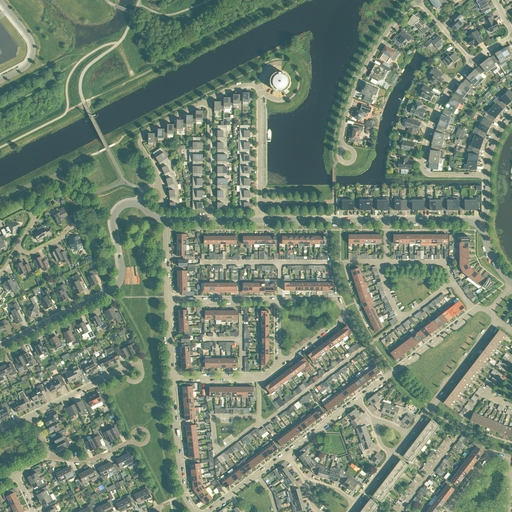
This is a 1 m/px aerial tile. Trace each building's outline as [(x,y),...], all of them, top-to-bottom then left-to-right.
[(430,0),(434,6),(434,7),(434,8),(435,9),(436,9),(441,6),(442,8),(448,4),(445,0),(441,0),(442,0),(441,0),(430,0)] [(478,5),(480,7),(481,6),(483,10),(489,7),(485,0),(479,0),(478,1),(479,4),(478,5)] [(425,24),(427,23),(418,13),(414,16),(414,15),(411,18),(410,21),(408,25),(412,27),(415,24),(424,34),(430,29),(425,24)] [(462,24),(459,21),(463,18),(458,13),(453,17),(455,20),(449,25),(455,31),(462,24)] [(481,20),(482,23),(486,21),(488,26),(487,26),(491,33),(500,28),(497,21),(494,23),(491,17),(488,19),(487,16),(481,20)] [(0,65),(17,57),(16,56),(18,47),(19,46),(0,21),(0,65)] [(400,35),(399,37),(396,35),(393,40),(392,41),(395,43),(399,46),(401,44),(405,47),(409,42),(408,42),(412,38),(406,33),(406,34),(402,31),(402,32),(400,34),(400,35)] [(470,39),(467,40),(471,46),(474,45),(475,47),(483,42),(477,31),(468,36),(470,39)] [(443,46),(441,44),(444,42),(439,37),(433,42),(431,39),(425,45),(429,49),(434,45),(439,50),(443,46)] [(378,59),(382,61),(382,60),(387,63),(390,59),(395,62),(399,54),(395,51),(394,52),(386,47),(383,52),(384,53),(382,55),(381,55),(378,59)] [(508,47),(501,51),(506,60),(511,57),(509,55),(511,53),(508,47)] [(506,60),(501,51),(493,56),(497,62),(498,62),(500,66),(507,62),(506,60)] [(442,58),(444,60),(443,61),(448,67),(453,62),(454,63),(459,59),(454,53),(451,56),(448,52),(442,58)] [(485,62),(491,70),(493,72),(498,68),(494,64),(497,62),(493,56),(485,62)] [(485,62),(478,67),(483,73),(485,71),(487,73),(491,70),(485,62)] [(383,80),(388,71),(375,64),(369,77),(372,79),(371,82),(376,85),(378,82),(383,80)] [(471,74),(478,81),(480,83),(484,79),(481,75),(483,73),(478,67),(471,74)] [(430,81),(439,87),(443,80),(440,78),(442,75),(433,69),(431,72),(431,73),(433,75),(431,76),(432,78),(430,81)] [(282,91),(284,91),(285,90),(286,90),(286,89),(287,88),(288,87),(288,86),(288,85),(289,85),(289,84),(289,83),(289,82),(289,81),(289,80),(288,79),(288,78),(288,77),(287,77),(287,76),(286,75),(285,74),(284,74),(283,73),(282,73),(281,72),(281,76),(280,76),(280,73),(277,73),(277,76),(276,76),(276,72),(276,73),(275,73),(274,74),(273,74),(272,75),(271,76),(270,77),(270,78),(269,79),(269,80),(269,81),(269,82),(269,83),(269,84),(269,85),(270,86),(270,87),(271,88),(272,89),(273,90),(274,91),(275,91),(276,92),(277,92),(278,92),(279,92),(280,92),(281,92),(282,91)] [(478,81),(471,74),(464,81),(470,86),(472,84),(474,85),(476,87),(480,83),(478,81)] [(464,81),(459,88),(467,94),(470,90),(468,88),(470,86),(464,81)] [(379,89),(368,85),(366,88),(365,88),(362,95),(365,96),(363,101),(372,104),(373,101),(371,100),(373,97),(372,97),(373,94),(376,95),(379,89)] [(422,94),(421,97),(424,98),(423,99),(427,101),(427,100),(430,101),(433,94),(430,93),(429,92),(431,89),(424,86),(421,91),(422,91),(421,93),(422,94)] [(459,88),(453,96),(464,103),(466,101),(463,99),(467,94),(459,88)] [(242,93),(242,95),(242,104),(248,104),(248,101),(252,101),(252,93),(242,93)] [(502,100),(500,102),(505,108),(511,102),(505,94),(501,98),(502,100)] [(233,95),(233,98),(233,106),(239,106),(239,102),(242,102),(242,104),(242,95),(233,95)] [(453,96),(448,104),(457,109),(460,104),(462,106),(464,103),(453,96)] [(223,98),(223,102),(223,109),(229,109),(229,105),(233,105),(233,106),(233,98),(223,98)] [(496,98),(489,106),(492,108),(499,114),(505,108),(500,102),(496,98)] [(223,102),(214,102),(214,113),(220,113),(220,109),(223,109),(223,102)] [(421,109),(423,105),(416,102),(414,106),(413,106),(410,113),(422,118),(425,111),(421,109)] [(448,104),(444,112),(450,115),(452,113),(454,114),(457,109),(448,104)] [(371,113),(372,108),(362,105),(360,111),(360,110),(359,110),(358,111),(357,111),(356,111),(356,112),(355,112),(355,113),(355,114),(354,114),(354,115),(354,116),(355,117),(355,118),(356,118),(356,119),(357,119),(357,120),(358,120),(359,120),(360,120),(361,120),(361,119),(362,119),(363,118),(363,117),(364,117),(364,116),(364,115),(364,114),(371,113)] [(488,116),(488,117),(494,121),(499,114),(492,108),(490,110),(489,110),(488,109),(488,110),(485,113),(488,116)] [(195,111),(195,116),(195,122),(201,122),(201,118),(205,119),(205,111),(195,111)] [(444,112),(440,121),(449,124),(451,119),(449,118),(450,115),(444,112)] [(186,116),(186,120),(186,127),(192,127),(192,123),(195,123),(195,122),(195,116),(186,116)] [(478,122),(481,124),(489,129),(494,121),(488,117),(486,120),(481,117),(478,122)] [(176,120),(176,125),(176,131),(182,131),(182,128),(186,128),(186,127),(186,120),(176,120)] [(409,128),(408,131),(409,132),(415,134),(416,134),(417,130),(418,131),(420,123),(408,120),(407,120),(405,126),(406,127),(409,128)] [(440,121),(436,129),(444,132),(445,129),(447,130),(449,124),(440,121)] [(476,127),(473,131),(485,136),(489,129),(481,124),(478,128),(476,127)] [(167,125),(167,130),(167,136),(173,136),(173,132),(176,132),(176,131),(176,125),(167,125)] [(239,125),(239,138),(249,138),(249,125),(239,125)] [(349,142),(355,143),(356,139),(359,140),(359,137),(360,137),(360,136),(359,136),(360,131),(363,132),(364,128),(352,125),(350,134),(349,137),(349,142)] [(217,126),(217,138),(226,138),(226,126),(217,126)] [(436,129),(434,138),(443,141),(445,135),(443,135),(444,132),(436,129)] [(157,130),(157,134),(157,141),(163,141),(163,138),(167,138),(167,136),(167,130),(157,130)] [(475,136),(473,141),(482,144),(485,136),(473,131),(472,135),(475,136)] [(157,134),(148,134),(148,145),(154,145),(154,141),(157,141),(157,134)] [(192,138),(192,150),(202,150),(202,138),(192,138)] [(217,138),(217,150),(226,150),(226,138),(217,138)] [(239,138),(239,150),(249,150),(249,138),(239,138)] [(401,150),(413,152),(415,144),(408,142),(409,139),(401,138),(401,141),(403,142),(401,150)] [(434,138),(431,147),(441,149),(442,146),(443,141),(434,138)] [(469,145),(468,150),(479,153),(482,144),(473,141),(471,146),(469,145)] [(431,147),(430,157),(440,158),(443,158),(444,152),(441,152),(441,149),(431,147)] [(152,153),(159,163),(168,159),(165,156),(160,148),(152,153)] [(202,162),(202,150),(192,150),(192,155),(189,155),(189,158),(192,158),(192,162),(202,162)] [(217,150),(217,162),(226,162),(226,150),(217,150)] [(239,154),(239,162),(249,162),(249,150),(239,150),(239,151),(237,151),(237,154),(239,154)] [(469,154),(468,160),(478,161),(479,153),(468,150),(467,154),(469,154)] [(407,162),(408,157),(401,156),(401,162),(399,162),(399,163),(398,163),(398,164),(398,165),(398,166),(399,167),(399,168),(403,169),(403,170),(404,170),(405,170),(406,170),(406,169),(411,169),(412,162),(407,162)] [(440,158),(430,157),(428,169),(438,170),(439,164),(440,158)] [(159,163),(164,174),(173,172),(173,171),(172,168),(168,159),(159,163)] [(478,161),(468,160),(467,165),(464,165),(463,170),(469,170),(476,170),(478,161)] [(192,162),(192,174),(202,174),(202,162),(192,162)] [(217,162),(217,174),(226,174),(226,162),(217,162)] [(239,162),(239,174),(249,174),(249,162),(239,162)] [(164,174),(168,186),(177,184),(176,180),(173,172),(164,174)] [(192,174),(192,186),(202,186),(202,174),(192,174)] [(217,174),(217,186),(226,186),(226,174),(217,174)] [(239,174),(239,186),(249,186),(249,174),(239,174)] [(168,186),(169,198),(179,198),(178,193),(177,184),(168,186)] [(192,186),(192,198),(202,198),(202,186),(192,186)] [(217,186),(217,198),(226,198),(226,186),(217,186)] [(239,186),(239,198),(249,198),(249,186),(239,186)] [(429,203),(426,203),(426,210),(435,210),(435,201),(432,201),(432,196),(427,196),(427,201),(429,201),(429,203)] [(452,197),(452,201),(452,210),(461,210),(461,203),(458,203),(458,197),(452,197)] [(475,201),(470,201),(470,210),(479,210),(479,203),(480,203),(480,197),(475,197),(475,201)] [(169,210),(179,210),(179,198),(169,198),(169,210)] [(202,198),(192,198),(192,210),(202,210),(202,198)] [(226,198),(217,198),(217,210),(226,210),(226,198)] [(249,198),(239,198),(239,210),(249,210),(249,198)] [(391,203),(388,203),(388,201),(388,198),(382,198),(382,201),(382,210),(391,210),(391,203)] [(400,210),(400,201),(400,198),(394,198),(394,201),(391,201),(391,203),(391,210),(400,210)] [(417,198),(417,201),(417,210),(426,210),(426,203),(425,203),(425,198),(417,198)] [(440,201),(435,201),(435,210),(443,210),(443,203),(443,198),(440,198),(440,201)] [(447,198),(443,198),(443,203),(443,210),(452,210),(452,201),(447,201),(447,198)] [(365,210),(373,210),(373,203),(372,203),(372,199),(365,199),(365,201),(365,210)] [(338,210),(347,210),(347,201),(341,201),(341,202),(338,202),(338,210)] [(347,210),(356,210),(356,203),(353,203),(353,201),(347,201),(347,210)] [(356,210),(365,210),(365,201),(359,201),(359,203),(356,203),(356,210)] [(373,210),(382,210),(382,201),(376,201),(376,203),(373,203),(373,210)] [(406,201),(400,201),(400,210),(408,210),(408,203),(406,203),(406,201)] [(411,203),(408,203),(408,210),(417,210),(417,201),(411,201),(411,203)] [(464,203),(461,203),(461,210),(470,210),(470,201),(464,201),(464,203)] [(54,216),(58,225),(65,222),(63,218),(67,216),(63,208),(56,211),(55,215),(54,216)] [(3,229),(6,235),(9,233),(16,234),(19,228),(16,222),(10,222),(6,228),(3,229)] [(36,229),(38,231),(33,234),(37,241),(47,235),(48,236),(51,234),(47,228),(45,230),(42,225),(36,229)] [(279,244),(287,244),(287,235),(279,235),(279,237),(279,244)] [(69,243),(71,248),(77,250),(81,248),(82,245),(79,239),(76,237),(74,238),(73,237),(69,239),(69,243)] [(52,252),(57,262),(61,260),(63,263),(68,260),(65,254),(64,252),(61,253),(59,248),(52,252)] [(34,261),(38,269),(42,267),(44,271),(50,268),(47,262),(44,264),(41,257),(34,261)] [(28,264),(24,266),(22,262),(15,266),(20,275),(25,272),(25,273),(31,271),(28,264)] [(459,266),(462,273),(470,268),(468,264),(459,266)] [(350,271),(352,276),(360,273),(359,268),(350,271)] [(462,273),(468,277),(473,270),(470,268),(462,273)] [(91,276),(88,277),(92,286),(98,283),(94,276),(97,275),(94,269),(89,272),(91,276)] [(468,277),(472,280),(478,274),(473,270),(468,277)] [(72,277),(74,283),(70,284),(75,294),(83,291),(79,283),(81,281),(78,274),(72,277)] [(472,280),(476,284),(482,277),(478,274),(472,280)] [(481,287),(482,286),(481,286),(486,280),(482,277),(476,284),(481,287)] [(354,281),(355,286),(366,283),(364,278),(362,278),(354,281)] [(2,285),(4,289),(7,287),(9,291),(12,290),(14,293),(20,290),(16,284),(13,285),(11,279),(9,280),(8,279),(5,280),(6,282),(5,282),(5,283),(2,285)] [(481,286),(482,286),(486,290),(486,289),(488,290),(492,288),(489,285),(491,283),(487,279),(486,280),(481,286)] [(357,291),(365,289),(368,288),(366,283),(355,286),(357,291)] [(56,293),(60,302),(67,299),(63,291),(67,290),(64,284),(58,287),(60,291),(56,293)] [(186,296),(194,296),(194,292),(186,292),(186,287),(177,287),(178,293),(186,293),(186,296)] [(40,300),(45,310),(52,306),(49,300),(52,298),(47,290),(42,292),(44,298),(40,300)] [(358,296),(360,302),(371,298),(369,293),(367,294),(358,296)] [(363,308),(371,304),(373,303),(371,298),(360,302),(363,308)] [(459,301),(455,304),(460,311),(464,308),(459,301)] [(448,305),(456,315),(460,311),(455,304),(453,302),(448,305)] [(11,311),(9,312),(11,316),(10,316),(12,320),(14,319),(16,324),(22,321),(17,311),(20,309),(16,303),(12,305),(13,309),(11,310),(11,311)] [(363,308),(365,313),(373,309),(371,304),(363,308)] [(448,305),(444,309),(451,318),(456,315),(448,305)] [(26,310),(30,317),(38,313),(34,306),(26,310)] [(105,312),(109,321),(115,318),(117,322),(122,320),(118,313),(115,314),(112,308),(105,312)] [(365,313),(368,317),(376,314),(374,310),(376,310),(375,308),(373,309),(365,313)] [(440,312),(447,321),(451,318),(444,309),(444,308),(440,312)] [(440,315),(437,317),(443,324),(447,321),(440,312),(439,313),(440,315)] [(368,317),(370,322),(378,318),(376,314),(368,317)] [(101,323),(98,318),(97,315),(91,318),(96,328),(99,326),(101,329),(107,326),(104,321),(101,323)] [(437,317),(433,321),(438,328),(443,324),(437,317)] [(370,322),(372,327),(380,323),(378,318),(370,322)] [(433,321),(429,324),(434,331),(438,328),(433,321)] [(77,330),(78,333),(80,332),(81,335),(85,333),(87,338),(93,334),(90,328),(87,330),(83,322),(77,326),(78,329),(77,330)] [(422,324),(424,327),(430,334),(434,331),(429,324),(426,326),(424,322),(422,324)] [(380,323),(372,327),(375,332),(383,328),(380,323)] [(192,326),(188,326),(179,327),(179,332),(184,332),(184,335),(192,335),(192,326)] [(346,326),(342,329),(346,336),(347,337),(352,333),(346,326)] [(424,327),(420,330),(425,337),(430,334),(424,327)] [(342,329),(337,333),(342,339),(346,336),(342,329)] [(63,333),(68,343),(71,342),(73,345),(79,342),(76,336),(73,338),(70,330),(63,333)] [(420,330),(416,334),(421,341),(425,337),(420,330)] [(500,330),(497,334),(504,340),(507,335),(500,330)] [(410,335),(411,337),(417,344),(421,341),(416,334),(414,332),(410,335)] [(337,333),(333,336),(338,342),(340,345),(344,342),(343,340),(342,339),(337,333)] [(497,334),(493,339),(500,344),(504,340),(497,334)] [(49,340),(53,349),(56,347),(57,350),(65,346),(60,338),(58,339),(57,336),(55,336),(49,340)] [(333,336),(329,339),(334,345),(338,342),(333,336)] [(411,337),(407,340),(412,347),(417,344),(411,337)] [(329,339),(324,342),(329,349),(334,345),(329,339)] [(493,339),(490,343),(497,348),(500,344),(493,339)] [(130,345),(125,348),(129,356),(135,353),(133,350),(136,348),(135,346),(132,340),(128,341),(130,345)] [(407,340),(403,343),(408,350),(412,347),(407,340)] [(324,342),(320,346),(325,352),(329,349),(324,342)] [(398,342),(396,343),(404,354),(408,350),(403,343),(401,345),(398,342)] [(180,347),(180,353),(192,352),(192,348),(195,347),(195,343),(192,343),(188,344),(188,347),(180,347)] [(396,348),(394,350),(399,357),(404,354),(396,343),(394,345),(396,348)] [(490,343),(487,347),(494,353),(497,348),(490,343)] [(49,354),(45,346),(43,348),(41,344),(35,347),(37,351),(34,353),(36,357),(43,354),(44,356),(49,354)] [(129,356),(125,348),(122,349),(120,345),(115,348),(119,356),(122,355),(124,359),(129,356)] [(320,346),(316,349),(321,355),(325,352),(320,346)] [(109,355),(107,356),(111,365),(116,363),(116,362),(119,360),(115,352),(112,347),(107,350),(109,355)] [(399,357),(394,350),(392,347),(388,351),(395,360),(399,357)] [(487,347),(483,352),(490,357),(494,353),(487,347)] [(316,349),(312,352),(317,359),(321,356),(321,355),(316,349)] [(317,359),(312,352),(307,355),(314,365),(319,362),(317,359)] [(483,352),(480,356),(487,361),(490,357),(483,352)] [(27,353),(21,356),(27,368),(36,364),(32,356),(29,357),(27,353)] [(27,368),(21,356),(16,359),(18,363),(15,364),(16,366),(19,372),(24,370),(24,371),(28,369),(27,368)] [(91,363),(88,364),(92,373),(93,374),(98,371),(95,365),(98,363),(94,356),(91,358),(92,359),(90,360),(91,363)] [(111,365),(107,356),(103,358),(102,356),(100,357),(97,358),(99,360),(98,361),(102,369),(105,367),(106,368),(111,365)] [(480,356),(477,360),(484,365),(487,361),(480,356)] [(304,358),(299,361),(304,368),(305,369),(309,365),(304,358)] [(477,360),(473,364),(480,370),(484,365),(477,360)] [(88,364),(88,363),(85,364),(83,361),(78,364),(81,370),(84,369),(87,375),(92,373),(88,364)] [(304,368),(299,361),(295,364),(301,372),(300,372),(301,373),(305,369),(304,368)] [(374,362),(368,366),(375,375),(379,372),(380,372),(375,366),(376,365),(374,362)] [(7,363),(2,366),(6,375),(10,373),(11,376),(17,373),(13,367),(10,369),(7,363)] [(295,364),(291,368),(296,375),(300,372),(301,372),(295,364)] [(473,364),(470,369),(477,374),(480,370),(473,364)] [(72,370),(70,372),(74,381),(74,382),(79,379),(78,376),(81,375),(76,365),(71,367),(72,370)] [(363,368),(365,372),(371,379),(375,375),(368,366),(366,368),(365,367),(363,368)] [(291,368),(286,371),(291,377),(292,378),(296,375),(291,368)] [(470,369),(467,373),(474,378),(477,374),(470,369)] [(70,372),(69,371),(66,372),(65,370),(60,373),(63,378),(66,377),(69,383),(74,381),(70,372)] [(286,371),(282,374),(287,381),(291,377),(286,371)] [(365,372),(361,375),(366,382),(371,379),(365,372)] [(467,373),(464,377),(471,383),(474,378),(467,373)] [(282,374),(278,377),(283,384),(287,381),(282,374)] [(55,381),(52,382),(57,391),(62,388),(58,382),(61,381),(59,375),(54,378),(55,381)] [(361,375),(357,378),(362,385),(366,382),(361,375)] [(278,377),(274,381),(278,387),(283,384),(278,377)] [(464,377),(460,382),(467,387),(471,383),(464,377)] [(357,378),(352,381),(358,388),(362,385),(357,378)] [(57,391),(52,382),(50,383),(48,380),(43,383),(46,388),(49,387),(52,393),(57,391)] [(274,381),(269,384),(275,391),(279,388),(278,387),(274,381)] [(352,381),(348,385),(353,392),(358,388),(352,381)] [(460,382),(457,386),(464,391),(467,387),(460,382)] [(182,387),(182,393),(192,392),(192,389),(194,389),(194,383),(185,383),(185,384),(186,384),(187,387),(182,387)] [(299,387),(302,391),(302,392),(306,388),(303,383),(298,387),(299,387)] [(37,390),(34,391),(39,400),(44,397),(41,391),(43,390),(41,384),(36,387),(37,390)] [(275,391),(269,384),(265,387),(270,395),(275,391)] [(344,388),(349,395),(353,392),(348,385),(345,387),(343,384),(342,385),(344,388)] [(457,386),(454,390),(461,395),(464,391),(457,386)] [(209,397),(214,397),(214,387),(209,387),(209,394),(206,394),(206,399),(209,399),(209,397)] [(247,387),(247,397),(250,397),(250,401),(256,401),(256,394),(252,394),(252,387),(247,387)] [(344,388),(339,391),(345,398),(349,395),(344,388)] [(39,400),(34,391),(32,392),(30,389),(25,392),(28,397),(31,396),(34,402),(39,400)] [(335,394),(341,401),(345,398),(339,391),(337,393),(335,390),(333,392),(335,394)] [(454,390),(450,394),(457,400),(461,395),(454,390)] [(20,400),(17,401),(22,410),(27,408),(24,402),(27,401),(25,397),(22,391),(18,393),(20,397),(19,397),(20,400)] [(373,405),(377,409),(380,404),(378,401),(380,400),(378,397),(381,395),(378,391),(367,400),(372,406),(373,405)] [(97,393),(92,395),(96,404),(98,407),(103,405),(104,407),(108,405),(102,395),(99,397),(97,393)] [(331,397),(331,398),(336,405),(341,401),(335,394),(332,396),(330,394),(329,395),(331,397)] [(450,394),(447,399),(454,404),(457,400),(450,394)] [(96,404),(92,395),(86,398),(88,402),(85,404),(90,415),(94,413),(91,407),(96,404)] [(327,401),(326,401),(332,408),(336,405),(331,398),(328,400),(326,397),(325,398),(327,401)] [(275,401),(272,404),(276,410),(280,407),(280,408),(283,406),(285,404),(283,402),(280,398),(275,401)] [(454,404),(447,399),(444,403),(451,408),(454,404)] [(22,410),(17,401),(15,403),(13,400),(8,403),(11,409),(14,408),(16,413),(22,410)] [(79,402),(74,404),(78,413),(83,410),(85,413),(87,411),(84,404),(82,400),(79,402)] [(332,408),(326,401),(322,404),(327,411),(328,411),(332,408)] [(3,409),(0,410),(0,411),(4,419),(10,416),(7,411),(10,409),(6,402),(3,403),(3,404),(1,405),(3,409)] [(381,412),(388,415),(391,406),(384,403),(383,405),(380,404),(377,409),(381,411),(381,412)] [(78,413),(74,404),(65,409),(71,420),(74,418),(72,416),(78,413)] [(396,416),(399,417),(404,408),(396,405),(395,407),(391,406),(388,415),(395,418),(396,416)] [(319,406),(314,410),(320,417),(324,414),(319,406)] [(404,408),(399,417),(402,419),(401,421),(407,426),(413,418),(407,413),(409,411),(405,409),(407,407),(405,406),(404,408)] [(352,425),(356,424),(361,421),(358,417),(360,415),(355,409),(347,415),(352,421),(350,422),(352,425)] [(314,410),(310,413),(315,420),(320,417),(314,410)] [(46,426),(56,421),(59,420),(55,411),(49,414),(46,415),(48,418),(44,420),(46,426)] [(310,413),(306,416),(311,424),(315,420),(310,413)] [(470,421),(475,423),(479,415),(474,413),(470,421)] [(300,418),(301,420),(307,427),(311,424),(306,416),(304,414),(300,418)] [(475,423),(480,425),(484,417),(479,415),(475,423)] [(480,425),(485,427),(489,419),(484,417),(480,425)] [(485,427),(490,429),(494,421),(489,419),(485,427)] [(301,420),(297,423),(302,430),(307,427),(301,420)] [(425,427),(421,432),(429,438),(439,426),(431,420),(427,425),(425,425),(425,427)] [(56,421),(46,426),(47,426),(50,431),(54,429),(55,432),(63,428),(62,425),(61,426),(59,423),(57,424),(56,421)] [(356,429),(358,436),(368,433),(365,425),(363,426),(361,421),(356,424),(357,428),(356,429)] [(490,429),(495,431),(499,423),(494,421),(490,429)] [(297,423),(293,426),(298,433),(302,430),(297,423)] [(495,431),(500,433),(504,425),(499,423),(495,431)] [(114,427),(109,430),(114,439),(119,436),(117,432),(119,431),(116,424),(114,425),(114,427)] [(506,436),(509,427),(504,425),(500,433),(506,436)] [(293,426),(288,429),(294,437),(298,433),(293,426)] [(54,442),(55,444),(67,438),(64,433),(66,432),(64,429),(57,433),(58,435),(53,438),(53,439),(52,439),(53,442),(54,442)] [(94,438),(91,439),(96,448),(101,445),(98,439),(101,438),(98,432),(98,431),(97,429),(93,431),(93,433),(94,438)] [(114,439),(109,430),(106,432),(104,429),(99,431),(102,437),(105,436),(108,442),(114,439)] [(251,432),(253,434),(255,433),(259,439),(261,437),(255,429),(253,430),(251,432)] [(288,429),(284,433),(290,440),(294,437),(288,429)] [(416,439),(412,444),(420,450),(429,438),(421,432),(418,437),(416,437),(416,439)] [(284,433),(280,436),(285,443),(290,440),(284,433)] [(358,436),(361,443),(370,440),(368,433),(358,436)] [(285,443),(280,436),(277,438),(276,436),(274,438),(281,446),(285,443)] [(67,438),(55,444),(58,449),(64,447),(65,449),(71,446),(67,438)] [(96,448),(91,439),(88,441),(86,438),(81,440),(84,446),(87,445),(90,451),(96,448)] [(364,458),(367,455),(372,452),(371,448),(373,447),(370,440),(361,443),(363,450),(361,451),(363,454),(361,455),(361,457),(363,457),(364,458)] [(236,447),(237,450),(238,449),(241,454),(243,453),(239,448),(241,447),(237,442),(234,445),(236,447)] [(268,445),(273,452),(277,449),(278,449),(272,442),(269,444),(267,442),(266,443),(268,445)] [(474,449),(472,451),(479,456),(483,452),(480,449),(482,446),(478,444),(473,442),(470,446),(474,449)] [(420,450),(412,444),(409,449),(406,449),(407,451),(403,456),(411,462),(420,450)] [(268,445),(263,448),(269,455),(273,452),(268,445)] [(298,457),(302,461),(309,456),(305,452),(308,450),(307,449),(309,448),(307,445),(297,453),(299,456),(298,457)] [(263,448),(259,452),(264,459),(269,455),(263,448)] [(468,451),(467,453),(476,461),(479,456),(472,451),(471,453),(468,451)] [(259,452),(255,455),(260,462),(264,459),(259,452)] [(370,460),(377,465),(383,457),(377,453),(375,454),(372,452),(367,455),(372,459),(370,460)] [(128,453),(122,457),(126,465),(130,463),(131,465),(136,462),(133,455),(130,456),(128,453)] [(463,458),(466,460),(473,465),(476,461),(467,453),(463,458)] [(255,455),(250,458),(256,465),(260,462),(255,455)] [(302,461),(305,466),(312,460),(309,456),(302,461)] [(117,463),(115,464),(118,471),(124,469),(123,467),(126,465),(122,457),(116,460),(117,463)] [(246,458),(244,459),(252,468),(256,465),(250,458),(248,460),(246,458)] [(240,462),(240,463),(247,472),(252,468),(244,459),(240,462)] [(310,469),(312,473),(316,468),(318,465),(314,459),(312,460),(305,466),(308,470),(310,469)] [(395,467),(391,472),(399,478),(408,466),(400,460),(396,465),(394,465),(395,467)] [(466,460),(463,464),(470,469),(473,465),(466,460)] [(118,471),(115,464),(112,465),(111,462),(104,466),(109,474),(110,476),(114,475),(113,474),(118,471)] [(236,466),(237,468),(243,475),(247,472),(240,463),(236,466)] [(463,464),(459,468),(466,473),(470,469),(463,464)] [(317,476),(322,477),(324,469),(325,466),(320,465),(318,465),(316,468),(312,473),(317,474),(317,476)] [(100,472),(97,473),(99,477),(101,480),(106,478),(105,476),(109,474),(104,466),(98,469),(100,472)] [(288,472),(285,467),(282,469),(279,466),(275,470),(273,471),(279,479),(281,477),(288,472)] [(453,470),(456,472),(463,478),(466,473),(459,468),(457,466),(453,470)] [(27,477),(30,483),(39,478),(38,475),(40,474),(39,472),(41,471),(39,467),(30,472),(32,475),(27,477)] [(68,467),(62,470),(66,479),(70,477),(71,479),(76,476),(72,469),(70,470),(68,467)] [(91,468),(85,472),(89,480),(93,478),(94,480),(99,477),(97,473),(95,470),(93,471),(91,468)] [(237,468),(233,471),(239,478),(243,475),(237,468)] [(327,479),(332,480),(335,472),(336,469),(330,468),(329,470),(330,471),(327,479)] [(227,472),(229,474),(234,481),(239,478),(233,471),(232,469),(227,472)] [(66,479),(62,470),(56,473),(57,476),(54,478),(58,485),(63,483),(62,481),(66,479)] [(335,472),(332,480),(338,482),(338,480),(341,481),(344,476),(345,474),(346,472),(340,470),(339,473),(335,472)] [(89,480),(85,472),(79,475),(80,478),(78,479),(81,486),(86,484),(86,482),(89,480)] [(282,483),(291,476),(288,472),(281,477),(284,481),(282,483)] [(385,479),(382,484),(390,490),(399,478),(391,472),(387,477),(385,477),(385,479)] [(456,472),(453,477),(460,482),(463,478),(456,472)] [(229,474),(225,478),(230,485),(234,481),(229,474)] [(344,476),(341,481),(344,483),(343,484),(347,488),(352,481),(348,478),(347,478),(346,478),(348,476),(345,474),(344,476)] [(460,482),(453,477),(450,474),(446,480),(451,484),(452,483),(456,486),(460,482)] [(287,489),(296,485),(293,481),(294,481),(291,476),(282,483),(285,487),(286,487),(287,489)] [(39,478),(30,483),(33,488),(37,486),(39,488),(47,484),(45,482),(42,483),(39,478)] [(230,485),(225,478),(222,480),(220,478),(217,480),(222,487),(224,486),(226,488),(230,485)] [(193,489),(194,491),(202,485),(202,480),(192,481),(193,489)] [(352,481),(347,488),(351,491),(353,489),(357,491),(360,486),(357,484),(357,483),(357,482),(357,481),(356,481),(356,480),(355,480),(354,480),(353,480),(353,481),(352,481)] [(441,487),(444,489),(451,494),(454,490),(448,485),(450,484),(445,481),(441,487)] [(390,490),(382,484),(378,489),(376,489),(376,491),(372,496),(380,502),(390,490)] [(144,490),(140,492),(144,500),(150,497),(149,494),(152,493),(148,485),(143,488),(144,490)] [(194,491),(197,495),(205,489),(202,485),(194,491)] [(289,497),(300,494),(298,488),(297,489),(296,485),(287,489),(288,491),(287,491),(289,497)] [(36,495),(39,501),(48,496),(46,493),(48,492),(46,487),(41,490),(42,492),(36,495)] [(197,495),(201,500),(209,494),(205,489),(197,495)] [(439,489),(438,491),(447,498),(451,494),(444,489),(442,491),(439,489)] [(7,499),(8,501),(16,497),(14,492),(11,494),(10,490),(2,494),(5,500),(7,499)] [(439,495),(437,497),(444,503),(447,498),(438,491),(436,493),(439,495)] [(135,492),(130,494),(134,502),(136,500),(138,503),(144,500),(140,492),(136,494),(135,492)] [(126,499),(122,501),(126,509),(132,506),(131,503),(134,502),(130,494),(125,497),(126,499)] [(209,494),(201,500),(204,504),(212,498),(209,494)] [(290,502),(301,499),(300,494),(289,497),(290,502)] [(48,496),(39,501),(42,506),(47,503),(49,506),(56,502),(54,499),(53,500),(52,498),(49,499),(48,496)] [(8,501),(11,506),(19,502),(16,497),(8,501)] [(437,497),(434,501),(441,507),(444,503),(437,497)] [(106,504),(102,506),(105,511),(110,511),(113,511),(111,508),(114,507),(112,503),(110,499),(105,502),(106,504)] [(290,502),(292,507),(303,504),(301,499),(290,502)] [(364,507),(360,511),(372,511),(378,506),(370,499),(366,504),(364,505),(364,507)] [(117,501),(112,503),(114,507),(116,511),(119,509),(119,511),(120,511),(126,509),(122,501),(118,503),(117,501)] [(434,501),(430,506),(437,511),(441,507),(434,501)] [(12,509),(13,511),(21,507),(19,502),(11,506),(8,508),(9,510),(12,509)]
